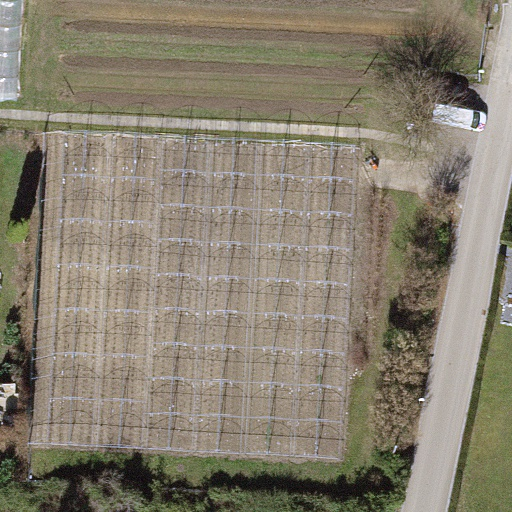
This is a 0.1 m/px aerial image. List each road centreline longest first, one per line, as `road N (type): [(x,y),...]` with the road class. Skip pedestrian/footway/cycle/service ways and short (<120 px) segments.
road 1 (residential): [(427,511),(469,267)]
road 2 (residential): [(511,56),(469,267)]
